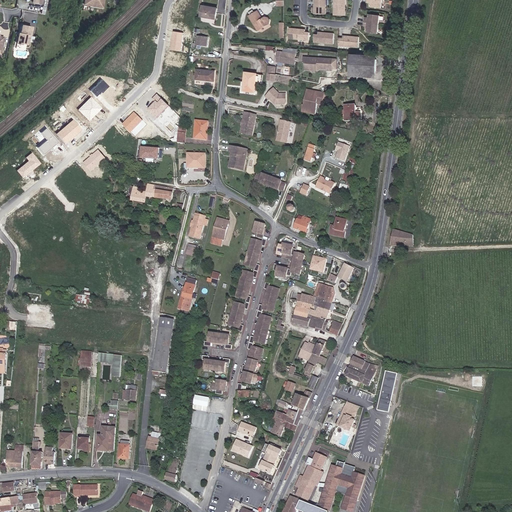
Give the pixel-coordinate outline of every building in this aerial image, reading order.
[(325,14),(325,0),(314,0),(314,13),(325,14)] [(345,15),(345,0),(334,0),(334,14),(345,15)] [(381,8),(381,0),(367,0),(367,1),(371,1),(371,3),(370,7),(381,8)] [(215,21),(216,10),(201,8),(200,19),(215,21)] [(255,12),(247,18),(255,31),(267,25),(267,21),(265,19),(263,19),(260,20),(255,12)] [(378,25),(380,16),(369,15),(369,18),(368,20),(365,19),(364,23),(378,25)] [(377,34),(378,25),(364,23),(363,27),(367,27),(367,29),(366,33),(377,34)] [(306,31),(306,28),(289,27),(289,39),(310,40),(310,31),(306,31)] [(27,48),(29,39),(30,39),(32,31),(22,29),(20,37),(18,37),(16,47),(21,48),(21,47),(27,48)] [(181,52),(183,33),(172,31),(170,50),(181,52)] [(333,45),(334,34),(318,33),(318,35),(314,35),(313,43),(333,45)] [(357,48),(358,38),(342,36),(342,39),(338,38),(337,46),(357,48)] [(206,48),(207,40),(197,39),(196,47),(206,48)] [(294,64),(296,54),(276,52),(276,62),(294,64)] [(332,58),(303,56),(301,70),(317,71),(320,69),(331,71),(332,58)] [(350,72),(376,74),(377,61),(351,59),(350,72)] [(198,72),(197,82),(214,83),(215,74),(198,72)] [(262,75),(244,73),(242,91),(253,93),(254,82),(262,83),(262,75)] [(273,87),(265,95),(268,98),(269,97),(275,102),(276,100),(278,102),(285,102),(286,101),(285,92),(279,92),(273,87)] [(302,108),(309,110),(312,90),(307,89),(304,102),(303,102),(302,108)] [(312,90),(309,110),(315,111),(318,101),(323,102),(326,90),(320,89),(320,92),(312,90)] [(161,98),(157,93),(152,98),(154,101),(146,109),(157,119),(169,106),(161,98)] [(103,108),(91,97),(79,110),(90,121),(103,108)] [(357,104),(346,103),(346,118),(361,118),(362,106),(357,106),(357,104)] [(143,120),(133,111),(122,124),(131,133),(143,120)] [(257,113),(245,111),(240,131),(252,134),(257,113)] [(287,141),(291,121),(281,119),(277,139),(287,141)] [(67,145),(82,130),(74,120),(57,134),(67,145)] [(208,124),(197,123),(194,141),(206,142),(208,124)] [(60,142),(47,128),(42,133),(48,140),(39,148),(45,155),(60,142)] [(339,150),(336,158),(346,161),(352,146),(340,141),(337,150),(339,150)] [(246,158),(247,154),(248,148),(230,145),(229,150),(232,151),(231,155),(234,156),(231,167),(240,168),(243,158),(246,158)] [(314,155),(316,147),(310,145),(309,145),(308,149),(309,149),(305,161),(311,162),(312,159),(314,155)] [(160,150),(144,148),(143,157),(159,159),(160,150)] [(106,158),(98,149),(83,162),(91,172),(106,158)] [(41,164),(33,152),(26,157),(29,161),(17,171),(23,178),(41,164)] [(206,171),(207,157),(189,157),(189,171),(206,171)] [(350,161),(340,192),(346,194),(356,163),(350,161)] [(308,180),(310,174),(298,171),(297,177),(308,180)] [(263,174),(258,172),(256,179),(260,181),(259,182),(269,187),(273,177),(264,172),(263,174)] [(283,181),(273,177),(269,187),(278,191),(279,189),(284,191),(287,185),(283,183),(283,181)] [(333,193),(337,183),(333,181),(330,182),(326,180),(326,178),(322,177),(318,187),(333,193)] [(146,197),(153,198),(154,186),(140,183),(133,183),(130,202),(145,204),(146,197)] [(307,195),(312,186),(305,183),(300,192),(307,195)] [(171,201),(173,189),(160,187),(154,186),(153,198),(171,201)] [(181,213),(183,207),(175,205),(174,212),(181,213)] [(188,237),(198,240),(199,235),(200,235),(203,222),(201,221),(202,218),(194,216),(193,219),(192,219),(189,232),(188,237)] [(306,233),(309,222),(304,220),(302,219),(301,220),(297,219),(294,229),(306,233)] [(224,232),(226,232),(228,224),(217,221),(210,245),(220,248),(221,242),(224,232)] [(264,235),(267,224),(260,222),(258,229),(256,228),(255,233),(258,234),(257,237),(264,239),(265,235),(264,235)] [(338,231),(333,229),(331,237),(346,242),(351,226),(341,222),(338,231)] [(390,247),(413,246),(413,236),(391,229),(390,247)] [(267,240),(264,239),(263,242),(253,239),(251,245),(253,246),(252,252),(260,254),(261,250),(262,245),(265,246),(267,240)] [(284,248),(280,248),(279,253),(283,254),(283,252),(293,254),(294,248),(294,246),(289,245),(289,244),(285,243),(284,248)] [(185,255),(194,257),(196,248),(188,245),(187,248),(187,247),(185,255)] [(294,248),(293,254),(297,255),(295,262),(301,264),(303,258),(304,258),(305,254),(298,253),(298,249),(294,248)] [(260,254),(252,252),(250,259),(248,258),(246,264),(257,267),(256,269),(259,270),(261,264),(257,263),(260,254)] [(315,254),(311,269),(325,273),(329,258),(315,254)] [(294,269),(290,268),(288,274),(292,275),(293,272),(301,273),(302,269),(300,269),(301,264),(295,262),(294,269)] [(280,266),(280,264),(277,263),(275,270),(279,271),(278,274),(281,275),(282,274),(288,275),(288,274),(290,268),(280,266)] [(354,267),(344,263),(336,277),(347,282),(354,267)] [(259,270),(256,269),(255,272),(245,270),(243,276),(246,277),(244,283),(252,285),(255,275),(258,276),(259,270)] [(180,310),(188,312),(195,286),(196,281),(188,278),(185,289),(184,292),(183,292),(179,307),(181,307),(180,310)] [(218,281),(209,279),(206,288),(216,291),(218,281)] [(270,285),(270,282),(267,281),(265,287),(269,288),(267,294),(275,297),(276,293),(278,294),(280,288),(270,285)] [(252,285),(244,283),(242,290),(240,289),(238,296),(248,298),(247,303),(237,301),(235,306),(238,307),(236,314),(244,316),(246,307),(249,308),(253,296),(249,295),(252,285)] [(332,303),(332,302),(336,294),(333,290),(320,284),(315,295),(318,296),(332,303)] [(273,303),(275,297),(267,294),(266,300),(264,304),(261,303),(259,309),(263,310),(264,307),(274,310),(276,304),(273,303)] [(300,302),(311,304),(311,305),(313,297),(302,294),(300,302)] [(324,310),(328,311),(332,303),(318,296),(317,298),(315,297),(312,305),(317,307),(324,310)] [(77,298),(76,305),(89,306),(90,299),(77,298)] [(298,301),(296,306),(309,309),(311,304),(300,302),(298,301)] [(309,309),(296,306),(294,315),(307,319),(309,309)] [(317,307),(314,316),(325,319),(328,312),(324,311),(324,310),(317,307)] [(259,326),(267,328),(269,322),(271,322),(273,315),(262,313),(263,310),(259,309),(258,314),(262,315),(259,326)] [(241,326),(240,329),(244,330),(246,323),(242,322),(244,316),(236,314),(235,318),(233,317),(231,323),(241,326)] [(307,319),(294,315),(292,323),(308,327),(310,320),(307,319)] [(322,330),(326,331),(329,332),(331,326),(330,325),(331,324),(324,321),(325,319),(314,316),(312,316),(309,327),(316,329),(316,328),(322,330)] [(161,320),(153,373),(158,374),(166,375),(174,322),(161,320)] [(338,336),(342,325),(332,321),(331,324),(330,325),(331,326),(329,332),(338,336)] [(250,359),(258,362),(260,355),(262,355),(264,348),(254,345),(255,340),(266,342),(267,335),(265,334),(267,328),(259,326),(257,333),(256,337),(253,336),(250,347),(253,348),(252,353),(250,359)] [(206,340),(205,344),(212,345),(212,341),(220,341),(220,334),(215,334),(215,332),(210,332),(209,341),(206,340)] [(226,335),(220,334),(220,341),(222,342),(226,342),(226,346),(233,347),(233,343),(229,342),(230,334),(226,333),(226,335)] [(309,362),(302,377),(304,378),(305,377),(308,378),(310,374),(311,375),(317,363),(320,356),(324,348),(325,342),(319,340),(316,347),(309,362)] [(298,357),(309,362),(316,347),(313,346),(312,347),(308,345),(305,344),(298,357)] [(92,354),(81,353),(80,367),(91,368),(92,354)] [(211,355),(204,354),(204,358),(207,358),(206,367),(211,368),(211,366),(217,367),(217,359),(211,358),(211,355)] [(121,356),(113,355),(111,377),(119,377),(121,356)] [(217,359),(217,367),(223,367),(223,369),(227,369),(227,360),(232,361),(232,357),(225,356),(225,360),(220,359),(217,359)] [(320,356),(317,363),(324,366),(327,359),(320,356)] [(363,370),(366,362),(355,357),(352,365),(363,370)] [(243,372),(247,373),(248,370),(257,373),(259,367),(257,367),(258,362),(250,359),(249,366),(245,365),(243,372)] [(377,365),(366,362),(363,370),(369,372),(363,383),(370,386),(373,379),(377,365)] [(363,370),(352,365),(347,376),(363,383),(369,372),(363,370)] [(397,373),(385,371),(377,410),(389,412),(397,373)] [(246,378),(245,381),(254,384),(255,381),(258,382),(260,376),(247,373),(246,378)] [(309,387),(314,389),(318,379),(313,377),(309,387)] [(218,392),(226,393),(227,389),(229,389),(229,384),(229,380),(219,379),(219,383),(215,382),(214,388),(218,388),(218,392)] [(286,389),(294,393),(298,383),(290,380),(286,389)] [(135,401),(136,387),(128,386),(127,391),(124,390),(123,400),(135,401)] [(300,410),(303,411),(311,394),(306,391),(299,409),(300,410)] [(199,394),(197,402),(211,405),(212,397),(199,394)] [(282,399),(279,405),(285,408),(288,403),(282,399)] [(117,410),(117,402),(111,401),(111,404),(108,404),(107,408),(110,408),(110,410),(117,410)] [(353,420),(356,412),(345,408),(338,426),(351,431),(355,421),(353,420)] [(294,424),(297,426),(300,420),(297,419),(298,416),(288,411),(286,416),(276,412),(274,417),(294,426),(294,424)] [(295,431),(297,427),(294,426),(274,417),(272,416),(271,419),(275,421),(272,429),(267,427),(265,431),(279,437),(284,427),(295,431)] [(255,437),(259,427),(243,421),(239,431),(255,437)] [(115,438),(116,429),(103,428),(103,437),(99,437),(98,451),(115,452),(116,437),(115,438)] [(61,449),(71,450),(72,436),(62,435),(61,449)] [(159,448),(161,437),(149,435),(148,446),(159,448)] [(84,449),(89,449),(90,437),(80,436),(79,450),(84,451),(84,449)] [(238,439),(233,451),(250,458),(255,446),(238,439)] [(129,460),(130,447),(130,443),(123,442),(122,446),(121,446),(120,459),(129,460)] [(15,461),(23,461),(23,446),(15,446),(15,452),(15,461)] [(278,459),(281,452),(269,446),(259,469),(271,474),(274,468),(273,467),(277,458),(278,459)] [(33,448),(32,460),(42,460),(42,453),(39,453),(39,448),(33,448)] [(45,448),(45,464),(55,465),(55,454),(52,453),(52,449),(45,448)] [(8,451),(7,468),(22,468),(23,461),(15,461),(15,452),(8,451)] [(321,470),(325,461),(316,457),(315,458),(312,466),(321,470)] [(32,460),(32,468),(41,469),(41,466),(42,466),(42,460),(32,460)] [(164,470),(162,478),(166,479),(166,480),(176,482),(178,475),(176,474),(179,463),(170,461),(168,471),(164,470)] [(337,462),(335,467),(343,470),(336,492),(345,495),(341,508),(354,511),(365,475),(354,472),(355,467),(345,464),(337,462)] [(319,508),(327,511),(330,511),(336,492),(343,470),(335,467),(332,466),(319,508)] [(305,479),(303,483),(315,488),(315,486),(321,472),(310,467),(305,479)] [(324,473),(321,472),(315,486),(318,487),(324,473)] [(15,484),(4,485),(4,493),(16,492),(15,484)] [(74,496),(80,496),(97,496),(97,486),(75,486),(74,496)] [(302,487),(301,489),(299,495),(301,496),(312,500),(315,492),(310,490),(305,488),(302,487)] [(145,511),(149,511),(153,501),(146,499),(141,497),(142,494),(143,492),(138,490),(136,495),(132,493),(129,503),(145,509),(145,511),(144,511),(145,511)] [(24,494),(25,504),(39,503),(38,492),(24,494)] [(61,498),(66,498),(66,492),(45,492),(45,505),(50,505),(50,503),(56,503),(61,503),(61,498)] [(13,509),(12,504),(19,503),(25,501),(23,495),(0,499),(0,506),(1,511),(13,509)] [(296,511),(297,511),(301,502),(297,500),(289,497),(281,511),(296,511)] [(327,511),(301,502),(297,511),(327,511)] [(128,505),(145,511),(145,509),(129,503),(128,505)]
